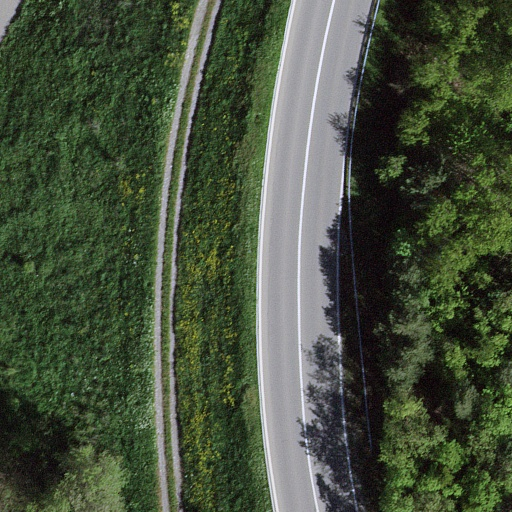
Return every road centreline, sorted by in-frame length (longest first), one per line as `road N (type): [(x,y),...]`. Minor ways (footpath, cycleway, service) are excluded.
road 1 (track): [(173,511),(164,370),(169,216),(210,0)]
road 2 (tertiary): [(333,0),(308,128),(297,254),(298,369),(317,511)]
